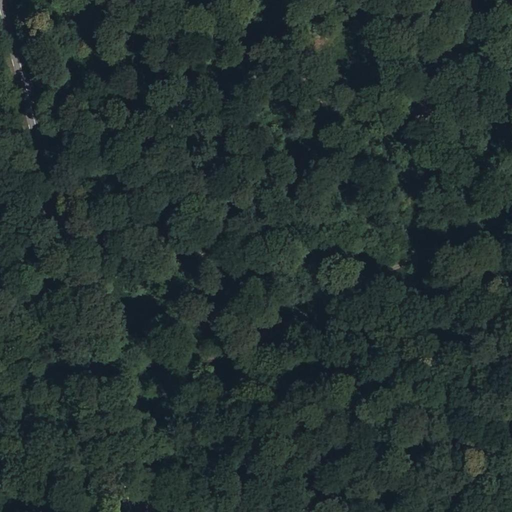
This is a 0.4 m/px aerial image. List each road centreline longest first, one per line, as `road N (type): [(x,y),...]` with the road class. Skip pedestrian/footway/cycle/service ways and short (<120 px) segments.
road 1 (secondary): [(4,0),(126,511)]
road 2 (track): [(511,217),(247,343),(169,390),(151,409),(151,481)]
